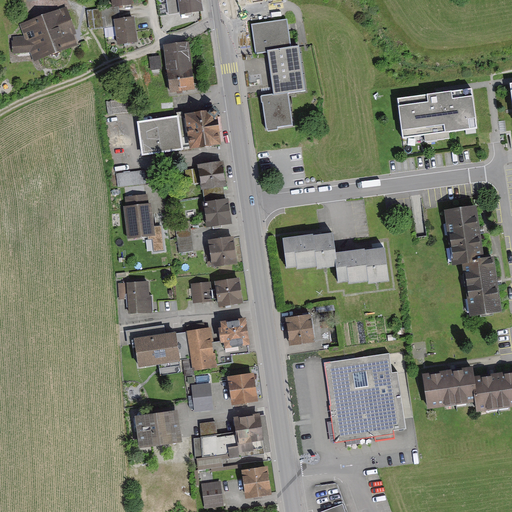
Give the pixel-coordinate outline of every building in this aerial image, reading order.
[(131,0),(112,0),(114,8),(88,12),(91,30),(115,27),(118,49),(139,47),(135,19),(120,21),(119,11),(133,10),(131,0)] [(167,0),(169,16),(180,14),(178,0),(167,0)] [(201,0),(178,0),(180,14),(181,18),(204,14),(201,0)] [(13,38),(13,42),(12,42),(13,55),(31,54),(34,62),(78,46),(74,35),(76,34),(66,9),(20,25),(25,37),(13,38)] [(270,72),(274,96),(261,98),(262,105),(263,105),(267,130),(268,130),(268,133),(278,131),(278,129),(292,127),(288,94),(305,92),(299,49),(291,50),(287,21),(252,26),(256,55),(268,53),(270,72)] [(189,44),(164,47),(170,95),(195,92),(189,44)] [(159,57),(149,58),(151,70),(161,69),(159,57)] [(471,92),(400,102),(405,141),(425,139),(449,136),(477,132),(471,92)] [(129,107),(128,94),(109,96),(110,110),(129,107)] [(211,114),(185,117),(185,119),(189,149),(190,152),(222,148),(218,119),(221,115),(215,109),(211,114)] [(185,119),(179,120),(179,119),(137,125),(142,158),(184,152),(184,150),(189,149),(185,119)] [(449,136),(425,139),(425,144),(449,141),(449,136)] [(223,189),(227,189),(223,163),(198,167),(198,169),(200,184),(202,192),(203,192),(223,189)] [(200,184),(198,169),(185,171),(187,185),(200,184)] [(146,171),(112,176),(114,191),(148,187),(146,171)] [(204,198),(224,196),(223,189),(203,192),(204,198)] [(128,241),(148,238),(148,241),(152,241),(154,253),(165,251),(163,239),(162,227),(154,228),(152,206),(149,206),(147,196),(123,199),(128,241)] [(204,198),(205,205),(207,205),(225,202),(224,196),(204,198)] [(211,230),(232,227),(229,202),(225,202),(207,205),(211,230)] [(478,210),(445,214),(453,269),(463,268),(485,265),(481,231),(478,210)] [(189,223),(175,225),(179,253),(193,251),(189,223)] [(333,237),(284,243),(287,271),(297,270),(297,273),(316,270),(317,273),(337,271),(335,256),(333,237)] [(213,270),(238,267),(234,240),(209,243),(210,248),(212,266),(213,270)] [(386,251),(335,256),(337,271),(338,286),(349,285),(349,287),(369,285),(369,287),(390,285),(386,251)] [(495,263),(485,265),(463,268),(471,320),(503,315),(498,281),(495,263)] [(218,309),(243,305),(240,281),(215,284),(218,309)] [(152,283),(120,285),(121,301),(130,300),(130,315),(154,314),(152,283)] [(211,283),(191,285),(193,304),(213,302),(211,283)] [(311,317),(286,321),(289,348),(315,345),(311,317)] [(221,325),(222,331),(218,331),(220,343),(221,346),(224,346),(225,352),(227,352),(248,349),(251,348),(247,321),(221,325)] [(130,331),(161,329),(161,323),(130,324),(130,331)] [(211,330),(188,334),(194,375),(217,371),(217,367),(213,344),(211,330)] [(176,336),(135,342),(139,369),(181,363),(176,336)] [(228,357),(227,352),(225,352),(224,346),(221,346),(220,343),(217,343),(213,344),(217,367),(232,364),(231,357),(228,357)] [(249,354),(248,349),(227,352),(228,357),(231,357),(249,354)] [(390,356),(325,365),(335,444),(376,439),(376,442),(394,439),(394,436),(393,432),(406,430),(398,375),(392,376),(390,356)] [(450,372),(422,376),(427,412),(477,405),(474,379),(472,369),(450,372)] [(511,373),(493,377),(474,379),(477,405),(479,415),(511,410),(511,373)] [(254,375),(227,378),(231,407),(258,404),(254,375)] [(212,385),(192,386),(194,413),(214,411),(212,385)] [(177,413),(135,419),(139,451),(181,445),(177,413)] [(265,456),(264,454),(271,453),(266,417),(261,417),(260,416),(234,420),(236,434),(218,436),(216,422),(200,425),(201,439),(202,449),(220,446),(221,457),(222,462),(265,456)] [(201,439),(194,440),(196,461),(197,461),(203,460),(202,449),(201,439)] [(221,457),(220,446),(202,449),(203,460),(221,457)] [(222,462),(221,457),(203,460),(197,461),(199,471),(223,467),(222,462)] [(269,469),(242,473),(246,502),(273,499),(269,469)] [(221,482),(202,485),(205,509),(224,506),(221,482)]
